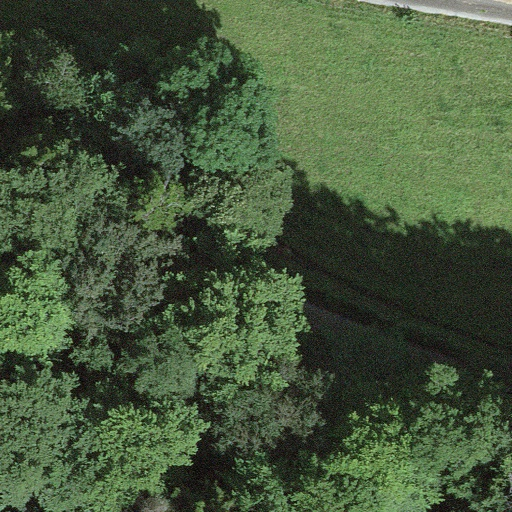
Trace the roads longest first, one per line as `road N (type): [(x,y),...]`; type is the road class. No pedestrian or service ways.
road 1 (track): [(511,388),(395,351),(0,196)]
road 2 (track): [(511,18),(383,0)]
